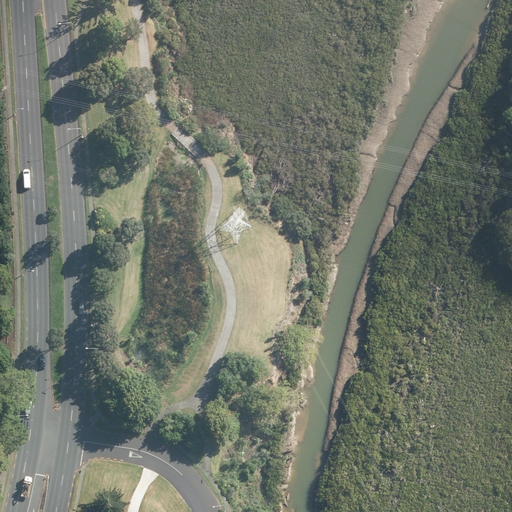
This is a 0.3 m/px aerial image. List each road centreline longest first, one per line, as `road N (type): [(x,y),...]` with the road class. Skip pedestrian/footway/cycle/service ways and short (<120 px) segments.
road 1 (primary): [(52,0),(77,293),(68,440)]
road 2 (primary): [(31,437),(39,332),(28,0)]
road 3 (unclassified): [(68,440),(154,455),(185,477),(207,511)]
